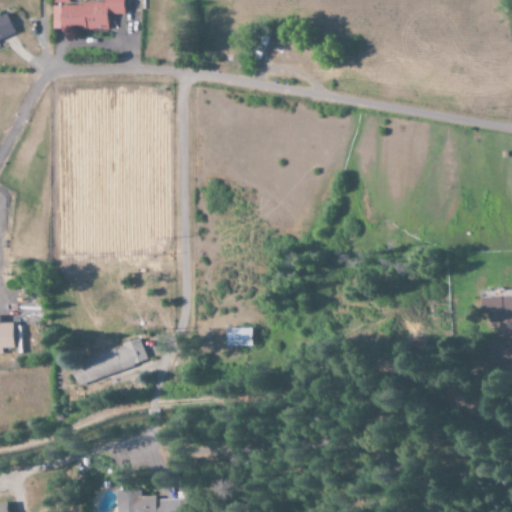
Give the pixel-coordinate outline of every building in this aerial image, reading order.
[(122,0),(102,0),(103,4),(52,4),(52,29),(107,29),(107,14),(123,14),(122,0)] [(0,15),(0,38),(13,33),(5,14),(0,15)] [(511,359),(511,297),(481,298),(481,314),(486,314),(486,327),(497,327),(497,346),(490,346),(490,360),(511,359)] [(0,354),(1,354),(1,348),(14,348),(13,323),(0,323),(0,354)] [(226,328),(227,346),(252,346),(251,328),(226,328)] [(147,363),(140,340),(70,362),(77,384),(147,363)] [(0,503),(0,511),(8,511),(9,503),(0,503)]
